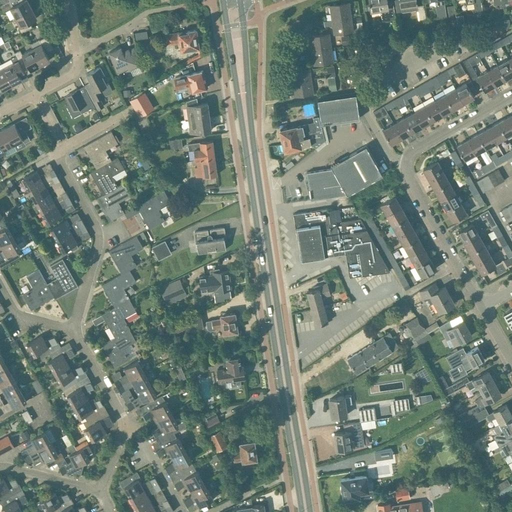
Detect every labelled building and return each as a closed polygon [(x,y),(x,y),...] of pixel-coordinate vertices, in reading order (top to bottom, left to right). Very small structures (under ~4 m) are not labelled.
[(12,0),(4,4),(1,6),(4,11),(11,8),(16,17),(32,9),(27,0),(24,0),(20,3),(18,0),(12,0)] [(387,7),(386,0),(369,0),(370,4),(363,5),(364,11),(371,10),(371,12),(381,10),(382,21),(396,19),(394,7),(387,7)] [(402,12),(417,10),(417,6),(416,6),(415,0),(394,0),(396,12),(402,11),(402,12)] [(447,17),(444,0),(434,0),(438,18),(447,17)] [(465,0),(467,4),(474,3),(475,12),(483,10),(481,0),(465,0)] [(329,6),(332,20),(351,18),(348,3),(329,6)] [(424,5),(417,6),(417,10),(419,20),(426,18),(424,5)] [(457,19),(454,5),(447,6),(449,20),(457,19)] [(32,9),(16,17),(21,27),(19,28),(22,34),(23,33),(33,28),(30,22),(37,19),(32,9)] [(334,35),(353,32),(351,18),(332,20),(332,25),(334,35)] [(491,40),(501,34),(498,28),(488,34),(491,40)] [(199,48),(198,37),(200,35),(199,31),(197,30),(188,31),(188,33),(179,34),(179,33),(165,35),(166,45),(180,43),(181,51),(190,49),(190,52),(198,50),(198,48),(199,48)] [(136,41),(149,39),(147,31),(135,33),(136,41)] [(11,39),(8,33),(2,35),(6,42),(11,39)] [(309,38),(312,52),(330,49),(328,35),(309,38)] [(341,37),(342,45),(350,44),(349,35),(341,37)] [(501,46),(511,40),(509,35),(498,41),(501,46)] [(42,44),(32,49),(41,65),(51,60),(47,53),(54,49),(47,36),(40,40),(42,44)] [(501,46),(498,41),(488,47),(490,52),(501,46)] [(126,72),(131,70),(133,76),(143,71),(141,66),(142,65),(135,48),(129,50),(129,49),(123,52),(121,47),(110,52),(112,57),(108,58),(112,65),(115,64),(119,73),(123,71),(123,73),(126,71),(126,72)] [(480,58),(490,52),(488,47),(477,53),(480,58)] [(18,51),(15,53),(17,57),(22,66),(27,63),(31,71),(41,65),(32,49),(22,54),(20,50),(18,51)] [(333,63),(330,49),(312,52),(314,66),(333,63)] [(477,53),(468,58),(472,66),(481,60),(480,58),(477,53)] [(2,65),(12,85),(20,81),(19,79),(21,78),(19,74),(25,71),(22,66),(17,57),(2,65)] [(511,66),(508,60),(498,65),(506,79),(511,75),(511,66)] [(460,63),(446,71),(450,79),(451,78),(449,75),(456,72),(459,77),(466,73),(460,63)] [(2,65),(0,65),(0,85),(3,90),(12,85),(2,65)] [(498,65),(487,71),(495,85),(506,79),(498,65)] [(290,68),(292,83),(311,80),(309,66),(290,68)] [(85,84),(88,89),(94,101),(99,110),(104,107),(100,99),(113,91),(109,84),(107,85),(102,76),(104,74),(100,67),(87,74),(91,81),(85,84)] [(326,70),(327,77),(335,75),(334,68),(326,70)] [(190,87),(191,92),(208,88),(204,71),(187,75),(188,76),(176,79),(178,89),(190,87)] [(445,81),(450,79),(446,71),(435,77),(440,86),(446,83),(445,81)] [(477,77),(482,87),(485,91),(495,85),(487,71),(477,77)] [(425,83),(430,92),(440,86),(435,77),(425,83)] [(328,79),(330,91),(337,90),(335,78),(328,79)] [(294,97),(313,94),(311,80),(292,83),(294,97)] [(415,88),(418,93),(420,98),(430,92),(425,83),(415,88)] [(464,103),(474,97),(466,83),(456,89),(464,103)] [(405,94),(408,99),(418,93),(415,88),(405,94)] [(456,89),(445,95),(453,109),(464,103),(456,89)] [(83,98),(79,90),(66,97),(68,102),(66,103),(73,118),(82,114),(95,107),(89,95),(83,98)] [(145,93),(131,101),(140,117),(154,108),(145,93)] [(405,94),(394,100),(397,105),(400,109),(410,103),(408,99),(405,94)] [(356,95),(317,100),(321,124),(330,123),(359,119),(356,95)] [(443,115),(453,109),(445,95),(435,101),(443,115)] [(382,103),(379,96),(368,103),(371,109),(382,103)] [(189,120),(209,118),(208,105),(197,106),(197,98),(187,101),(187,107),(189,120)] [(384,105),(387,111),(397,105),(394,100),(384,105)] [(435,101),(424,107),(432,121),(443,115),(435,101)] [(378,120),(381,118),(389,113),(387,111),(384,105),(374,112),(378,120)] [(422,127),(432,121),(424,107),(414,113),(422,127)] [(414,113),(404,119),(411,133),(422,127),(414,113)] [(507,136),(511,133),(511,121),(509,116),(499,122),(507,136)] [(209,118),(189,120),(190,133),(211,130),(209,118)] [(291,141),(283,143),(285,152),(302,148),(302,147),(306,146),(311,145),(311,142),(321,140),(319,132),(322,131),(322,129),(321,129),(319,118),(314,120),(315,124),(316,132),(301,135),(301,137),(291,139),(291,141)] [(404,119),(393,125),(401,138),(411,133),(404,119)] [(77,131),(84,128),(80,121),(73,125),(77,131)] [(14,145),(24,140),(26,144),(31,141),(25,129),(22,122),(14,127),(13,124),(5,128),(14,145)] [(496,142),(507,136),(499,122),(488,128),(496,142)] [(282,139),(283,143),(291,141),(291,139),(301,137),(301,135),(316,132),(315,124),(281,131),(281,132),(279,134),(280,138),(282,139)] [(393,125),(386,128),(383,130),(391,144),(401,138),(393,125)] [(0,142),(0,143),(0,142),(0,157),(6,154),(4,150),(14,145),(5,128),(0,131),(0,142)] [(486,148),(496,142),(488,128),(478,134),(486,148)] [(143,148),(154,143),(149,131),(138,136),(143,148)] [(111,132),(84,147),(93,164),(95,163),(99,168),(112,161),(106,151),(118,144),(111,132)] [(478,134),(467,140),(475,154),(486,148),(478,134)] [(182,138),(169,140),(170,149),(183,148),(182,138)] [(196,161),(215,159),(212,140),(188,143),(189,151),(194,150),(195,160),(196,160),(196,161)] [(465,160),(475,154),(467,140),(457,146),(465,160)] [(43,144),(37,148),(41,153),(47,150),(43,144)] [(333,168),(307,173),(312,200),(348,195),(383,174),(366,146),(340,161),(341,164),(333,168)] [(450,154),(448,149),(435,156),(437,161),(450,154)] [(503,155),(507,160),(511,156),(511,149),(508,152),(503,155)] [(462,161),(456,151),(451,153),(457,164),(462,161)] [(490,156),(493,160),(496,166),(507,160),(503,155),(499,157),(496,153),(490,156)] [(101,188),(105,195),(118,187),(112,177),(125,170),(118,158),(112,161),(99,168),(90,173),(99,189),(101,188)] [(217,175),(215,159),(196,161),(197,167),(195,167),(196,178),(217,175)] [(486,165),(482,167),(485,172),(496,166),(493,160),(486,165)] [(294,164),(291,161),(285,166),(288,169),(294,164)] [(438,161),(424,169),(429,179),(444,172),(438,161)] [(462,161),(457,164),(462,175),(468,172),(462,161)] [(475,178),(485,172),(482,167),(472,172),(475,178)] [(54,169),(41,177),(38,171),(24,179),(31,190),(57,175),(54,169)] [(499,184),(505,180),(499,169),(493,172),(499,184)] [(156,182),(156,180),(163,180),(165,174),(160,171),(151,170),(151,180),(152,180),(152,182),(156,182)] [(429,179),(435,190),(449,182),(444,172),(429,179)] [(468,172),(462,175),(468,185),(473,182),(468,172)] [(493,172),(488,175),(494,186),(499,184),(493,172)] [(31,190),(37,201),(50,193),(47,188),(60,181),(57,175),(31,190)] [(494,186),(488,175),(482,178),(489,189),(494,186)] [(483,192),(489,189),(482,178),(477,181),(483,192)] [(435,190),(441,200),(455,192),(449,182),(435,190)] [(473,182),(468,185),(474,196),(479,193),(473,182)] [(118,187),(105,195),(97,199),(106,215),(108,214),(112,221),(125,214),(119,203),(131,196),(124,184),(118,187)] [(159,210),(171,203),(164,191),(137,206),(146,223),(148,222),(152,228),(165,221),(159,210)] [(37,201),(43,212),(69,197),(66,192),(53,199),(50,193),(37,201)] [(441,200),(447,211),(461,203),(455,192),(441,200)] [(474,196),(480,206),(485,203),(479,193),(474,196)] [(62,216),(59,210),(72,203),(69,197),(43,212),(49,223),(62,216)] [(382,204),(387,215),(401,207),(395,197),(382,204)] [(453,221),(467,213),(461,203),(447,211),(453,221)] [(407,217),(401,207),(387,215),(393,225),(407,217)] [(502,210),(508,222),(511,219),(511,215),(507,207),(502,210)] [(328,209),(296,214),(298,229),(297,229),(299,239),(302,260),(324,257),(346,254),(343,232),(338,233),(336,221),(330,222),(328,211),(328,209)] [(374,222),(368,210),(362,214),(369,225),(374,222)] [(487,218),(492,227),(497,224),(489,210),(480,214),(483,220),(487,218)] [(360,217),(341,221),(343,232),(346,254),(350,277),(390,271),(367,229),(360,217)] [(393,225),(399,236),(413,228),(407,217),(393,225)] [(84,225),(81,219),(70,225),(67,219),(52,228),(58,239),(84,225)] [(0,243),(1,245),(14,237),(8,226),(6,227),(3,222),(0,223),(0,243)] [(369,225),(375,236),(380,233),(374,222),(369,225)] [(473,224),(459,232),(465,242),(479,235),(473,224)] [(503,235),(497,224),(492,227),(498,237),(503,235)] [(77,243),(74,238),(88,231),(84,225),(58,239),(64,251),(70,247),(72,251),(73,251),(78,248),(78,246),(77,244),(77,243)] [(197,243),(198,253),(226,249),(224,239),(226,239),(224,227),(210,229),(210,232),(208,232),(208,230),(194,232),(196,243),(197,243)] [(418,238),(413,228),(399,236),(405,246),(418,238)] [(380,233),(375,236),(380,246),(386,243),(380,233)] [(465,242),(470,253),(484,245),(479,235),(465,242)] [(498,237),(504,248),(509,245),(503,235),(498,237)] [(132,255),(143,248),(137,236),(109,252),(118,268),(121,267),(124,273),(130,270),(137,265),(132,255)] [(4,250),(0,252),(0,260),(4,258),(7,263),(20,256),(17,251),(25,246),(23,241),(18,244),(14,237),(1,245),(4,250)] [(405,246),(411,256),(424,248),(418,238),(405,246)] [(153,246),(159,259),(172,253),(166,239),(153,246)] [(380,246),(386,256),(392,253),(386,243),(380,246)] [(470,253),(476,263),(490,255),(484,245),(470,253)] [(411,256),(416,266),(430,259),(424,248),(411,256)] [(392,253),(386,256),(392,267),(397,263),(392,253)] [(482,274),(496,266),(490,255),(476,263),(482,274)] [(57,278),(47,284),(54,297),(60,294),(62,296),(78,287),(63,259),(51,266),(57,278)] [(422,277),(436,269),(430,259),(416,266),(422,277)] [(403,274),(397,263),(392,267),(398,277),(403,274)] [(33,289),(23,295),(30,308),(37,305),(38,306),(54,297),(47,284),(39,270),(27,277),(33,289)] [(113,300),(117,307),(130,299),(124,289),(136,282),(130,270),(124,273),(102,285),(111,301),(113,300)] [(338,276),(336,270),(325,273),(327,280),(338,276)] [(210,275),(199,277),(201,292),(213,290),(215,301),(224,300),(224,298),(231,297),(229,289),(232,289),(229,271),(219,272),(214,273),(214,275),(210,275)] [(398,277),(403,287),(409,284),(403,274),(398,277)] [(166,300),(185,292),(180,280),(160,288),(166,300)] [(432,297),(434,302),(439,312),(454,304),(446,287),(440,290),(436,282),(419,290),(425,301),(432,297)] [(307,292),(312,309),(324,306),(322,298),(331,295),(328,283),(312,287),(313,290),(307,292)] [(154,287),(149,289),(154,297),(158,294),(154,287)] [(113,330),(117,336),(129,329),(130,329),(124,318),(136,312),(130,299),(117,307),(102,315),(111,331),(113,330)] [(330,309),(325,310),(324,306),(312,309),(316,326),(328,322),(328,321),(332,320),(330,309)] [(173,335),(186,329),(186,331),(204,327),(201,313),(170,328),(173,335)] [(222,317),(207,320),(208,325),(208,326),(208,327),(208,328),(209,329),(210,330),(211,331),(212,331),(213,331),(214,331),(215,330),(216,330),(216,329),(217,328),(217,327),(223,326),(224,333),(238,331),(235,313),(221,315),(222,317)] [(428,334),(426,330),(425,329),(418,318),(417,316),(405,323),(414,338),(411,340),(414,344),(407,348),(410,351),(419,345),(417,341),(428,334)] [(453,328),(449,321),(439,327),(446,340),(450,338),(454,345),(460,342),(472,336),(464,322),(453,328)] [(135,341),(130,332),(129,329),(117,336),(102,344),(111,361),(113,360),(117,366),(130,359),(124,348),(136,341),(135,341)] [(361,351),(370,365),(392,351),(399,347),(390,333),(383,337),(361,351)] [(43,335),(29,343),(36,355),(39,353),(41,358),(50,354),(57,350),(54,345),(58,342),(55,336),(46,341),(43,335)] [(164,344),(167,350),(176,346),(172,340),(164,344)] [(53,359),(50,360),(52,365),(50,367),(54,373),(56,372),(69,364),(66,359),(75,354),(72,348),(67,351),(66,351),(63,346),(61,347),(57,350),(50,354),(53,359)] [(463,348),(446,357),(452,368),(462,363),(466,370),(485,360),(478,347),(466,353),(463,348)] [(357,373),(370,365),(361,351),(348,359),(357,373)] [(0,370),(8,366),(2,355),(0,356),(0,370)] [(32,355),(27,359),(30,364),(35,361),(32,355)] [(218,368),(220,381),(227,380),(228,386),(231,389),(240,387),(242,383),(241,379),(245,378),(243,366),(241,366),(240,357),(237,357),(236,356),(228,357),(228,358),(222,359),(224,367),(218,368)] [(124,368),(128,374),(114,381),(117,387),(144,372),(138,360),(124,368)] [(69,364),(56,372),(62,382),(60,384),(63,389),(81,379),(78,374),(79,374),(84,371),(81,365),(72,370),(69,364)] [(0,385),(14,377),(8,366),(0,370),(0,385)] [(182,366),(176,369),(179,375),(184,372),(182,366)] [(415,374),(422,385),(432,380),(426,368),(415,374)] [(134,385),(137,391),(151,383),(144,372),(117,387),(121,393),(134,385)] [(467,384),(470,391),(479,386),(482,390),(495,383),(496,382),(497,381),(494,376),(493,376),(492,376),(489,372),(475,379),(467,384)] [(444,389),(449,387),(443,376),(438,378),(444,389)] [(0,392),(4,390),(7,396),(20,388),(14,377),(0,385),(0,392)] [(81,379),(63,389),(66,395),(68,394),(74,405),(87,398),(86,395),(89,394),(87,391),(90,390),(94,387),(91,382),(85,385),(84,385),(81,379)] [(214,399),(213,381),(204,382),(205,399),(214,399)] [(140,396),(127,403),(127,404),(130,410),(157,395),(151,383),(137,391),(140,396)] [(449,387),(444,389),(448,396),(460,389),(457,383),(449,387)] [(482,390),(484,394),(480,396),(481,396),(475,400),(479,407),(488,402),(501,394),(499,390),(500,389),(500,388),(498,383),(497,383),(495,383),(482,390)] [(10,401),(0,406),(0,414),(27,400),(20,388),(7,396),(10,401)] [(143,414),(146,420),(156,414),(159,420),(172,413),(162,395),(144,405),(148,411),(143,414)] [(347,415),(345,406),(352,405),(351,397),(344,398),(344,397),(329,400),(332,417),(347,415)] [(87,398),(74,405),(81,417),(83,415),(86,420),(100,412),(97,408),(98,407),(103,404),(100,399),(96,401),(95,401),(93,398),(89,401),(87,398)] [(406,400),(392,402),(394,413),(407,408),(406,400)] [(486,416),(489,422),(497,418),(500,424),(511,417),(511,414),(507,405),(486,416)] [(359,410),(360,421),(376,419),(374,407),(359,410)] [(470,408),(458,415),(462,423),(474,416),(470,408)] [(28,410),(21,414),(28,424),(34,421),(28,410)] [(215,410),(201,417),(204,423),(205,422),(209,430),(222,423),(219,416),(218,416),(215,410)] [(103,418),(100,412),(86,420),(84,422),(87,428),(84,430),(85,433),(89,431),(93,439),(106,432),(104,428),(113,423),(109,415),(103,418)] [(162,425),(152,431),(155,436),(156,437),(160,434),(164,439),(175,433),(187,426),(185,422),(184,420),(183,419),(182,418),(181,418),(180,418),(178,417),(177,417),(176,418),(175,418),(172,413),(159,420),(162,425)] [(474,416),(462,423),(465,429),(478,422),(474,416)] [(511,417),(501,424),(493,428),(496,433),(493,435),(496,440),(499,447),(511,439),(511,433),(511,432),(511,417)] [(364,446),(360,422),(344,425),(345,432),(334,433),(337,450),(364,446)] [(31,437),(27,430),(21,433),(24,440),(31,437)] [(217,452),(229,446),(221,430),(209,436),(217,452)] [(467,439),(472,436),(469,430),(463,433),(467,439)] [(21,452),(24,457),(51,442),(45,431),(31,439),(34,444),(21,452)] [(103,436),(109,445),(113,436),(110,432),(103,436)] [(164,446),(157,450),(157,451),(160,456),(169,451),(172,456),(186,449),(179,438),(178,438),(175,433),(164,439),(161,441),(164,446)] [(9,436),(0,440),(0,454),(14,447),(9,436)] [(511,439),(499,447),(494,449),(496,452),(500,450),(501,449),(501,450),(504,455),(506,454),(506,456),(510,454),(511,457),(511,439)] [(243,460),(243,461),(257,459),(255,441),(241,443),(242,450),(233,451),(235,461),(243,460)] [(51,442),(24,457),(28,463),(32,461),(34,465),(41,461),(43,462),(44,461),(45,461),(46,461),(49,458),(52,464),(57,462),(64,457),(61,451),(57,454),(51,442)] [(93,452),(89,444),(69,454),(73,461),(59,469),(62,474),(66,471),(69,476),(74,473),(81,475),(84,465),(83,462),(90,458),(87,455),(93,452)] [(392,448),(374,451),(375,460),(393,457),(392,448)] [(175,462),(166,467),(169,473),(170,473),(179,468),(182,473),(195,466),(186,449),(172,456),(175,462)] [(185,478),(175,484),(176,484),(179,490),(188,484),(191,490),(204,482),(195,466),(182,473),(185,478)] [(125,487),(132,498),(159,483),(155,477),(142,485),(139,480),(141,479),(137,472),(119,482),(123,488),(125,487)] [(342,486),(341,489),(342,492),(343,494),(344,499),(359,497),(359,499),(374,497),(373,489),(368,490),(366,475),(341,479),(342,486)] [(3,477),(0,478),(0,495),(2,499),(13,493),(10,488),(19,483),(18,483),(15,477),(6,482),(3,477)] [(213,500),(210,494),(211,494),(204,482),(191,490),(194,495),(185,500),(188,506),(194,503),(197,509),(213,500)] [(502,482),(496,485),(499,491),(505,488),(502,482)] [(132,498),(138,509),(151,501),(148,496),(162,489),(159,483),(132,498)] [(503,501),(505,499),(503,495),(511,490),(511,484),(505,488),(499,491),(498,491),(503,501)] [(395,489),(397,500),(410,498),(408,487),(395,489)] [(2,499),(0,500),(3,506),(2,507),(5,511),(19,511),(22,511),(18,505),(28,500),(25,494),(23,495),(20,489),(13,493),(2,499)] [(45,511),(48,510),(52,509),(53,511),(58,511),(59,511),(72,505),(69,500),(71,498),(68,492),(59,497),(55,491),(42,498),(36,502),(41,511),(45,511)] [(246,507),(237,508),(237,511),(265,511),(264,504),(253,506),(251,497),(245,500),(246,507)] [(139,511),(158,511),(171,505),(168,500),(154,507),(151,501),(138,509),(139,511)] [(378,505),(378,511),(421,511),(420,502),(390,506),(389,503),(378,505)]
